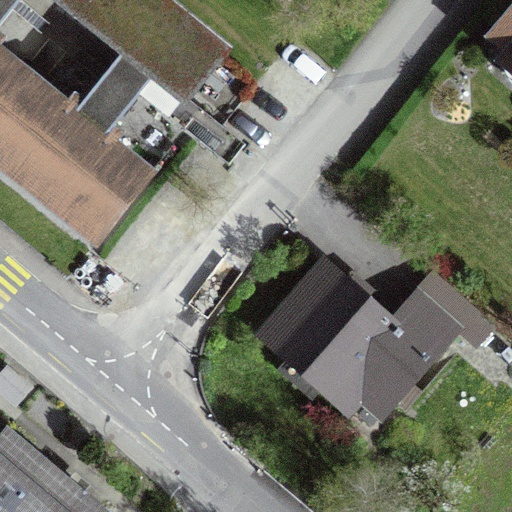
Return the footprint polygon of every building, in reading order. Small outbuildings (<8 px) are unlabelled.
[(222,46),(162,0),(62,0),(132,54),(185,95),(222,46)] [(511,23),(501,36),(511,45),(511,23)] [(0,55),(0,175),(89,247),(148,173),(91,128),(0,55)] [(382,338),(324,285),(254,362),(358,457),(478,327),(432,285),(382,338)] [(0,428),(0,511),(100,511),(92,505),(72,488),(30,453),(0,428)]
